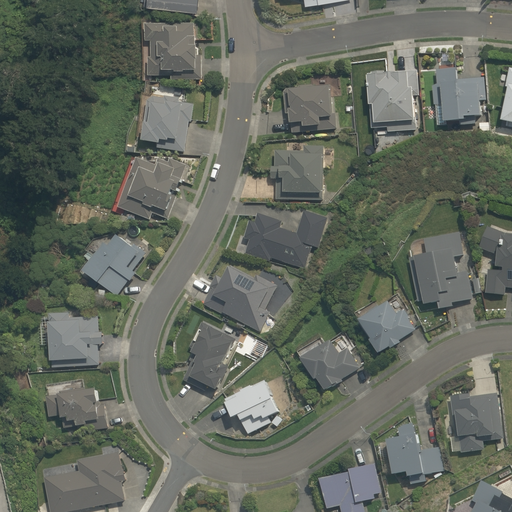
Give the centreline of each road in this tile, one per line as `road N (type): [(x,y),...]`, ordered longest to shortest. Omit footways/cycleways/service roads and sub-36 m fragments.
road 1 (residential): [(260,47),(241,174),(163,339),(162,408),(195,449)]
road 2 (residential): [(195,449),(256,468),(319,453),(455,365),(511,345)]
road 3 (residential): [(260,47),(444,23),(511,24)]
